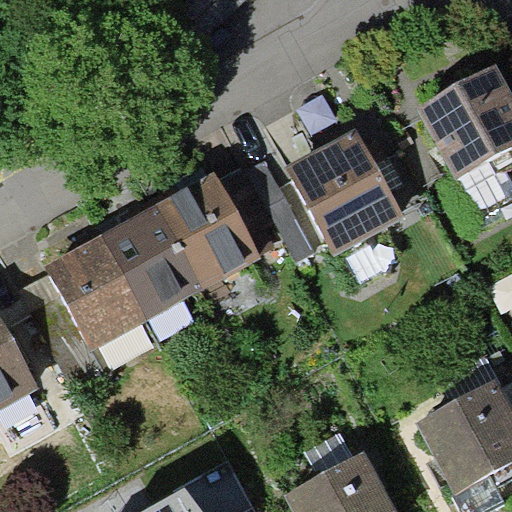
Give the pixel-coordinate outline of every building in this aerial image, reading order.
[(461,174),(511,146),(511,86),(497,60),(421,102),(461,174)] [(375,157),(360,128),(287,166),(335,256),(408,217),(375,157)] [(260,263),(216,180),(174,202),(141,220),(87,248),(50,267),(93,351),(260,263)] [(0,413),(43,390),(0,310),(0,413)] [(455,478),(511,446),(511,399),(495,369),(418,411),(455,478)] [(303,511),(389,511),(402,505),(366,441),(289,484),(303,511)] [(201,511),(184,489),(146,511),(201,511)]
